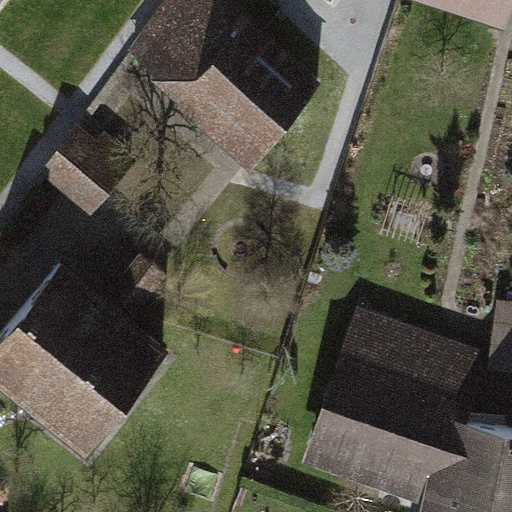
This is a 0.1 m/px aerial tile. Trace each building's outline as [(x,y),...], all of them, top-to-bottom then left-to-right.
[(258,31),(222,0),(165,0),(119,54),(240,158),(311,77),(258,31)] [(508,0),(452,0),(503,16),(508,0)] [(121,162),(73,122),(39,163),(86,203),(121,162)] [(160,331),(63,252),(0,329),(0,385),(69,442),(160,331)] [(482,340),(341,308),(305,466),(414,491),(409,511),(511,511),(511,289),(495,285),(482,340)]
